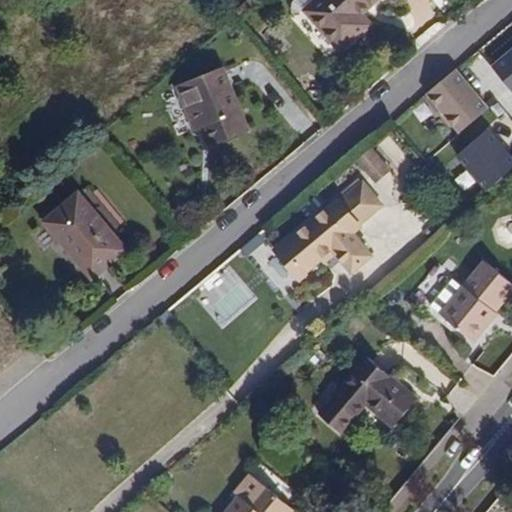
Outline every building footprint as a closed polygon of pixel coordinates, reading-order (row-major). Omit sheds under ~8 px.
[(341,49),(363,31),(354,18),(362,12),(375,0),(293,0),(291,6),(294,12),(307,9),(341,49)] [(354,18),(363,31),(373,23),(362,12),(354,18)] [(511,51),(491,68),(511,93),(511,51)] [(247,127),(224,70),(180,87),(195,125),(203,122),(211,143),(247,127)] [(458,72),(426,96),(456,136),(488,112),(458,72)] [(511,170),(511,157),(488,131),(457,159),(488,193),(511,170)] [(373,150),(358,163),(376,184),(390,171),(373,150)] [(337,199),(283,246),(305,273),(323,258),(333,249),(337,254),(353,272),(371,256),(353,234),(361,227),(359,225),(381,205),(361,183),(339,201),(337,199)] [(127,250),(79,193),(45,222),(93,278),(127,250)] [(305,273),(283,246),(276,251),(299,279),(305,273)] [(327,262),(337,254),(333,249),(323,258),(327,262)] [(511,282),(486,261),(464,287),(441,313),(473,340),(496,313),(493,311),(511,288),(511,282)] [(441,313),(464,287),(453,277),(430,304),(441,313)] [(418,398),(369,358),(321,414),(342,432),(366,402),(394,426),(418,398)] [(163,473),(150,484),(160,495),(173,483),(163,473)] [(237,492),(241,495),(249,502),(264,485),(251,474),(237,492)] [(249,502),(241,495),(226,511),(290,511),(293,508),(264,485),(249,502)]
